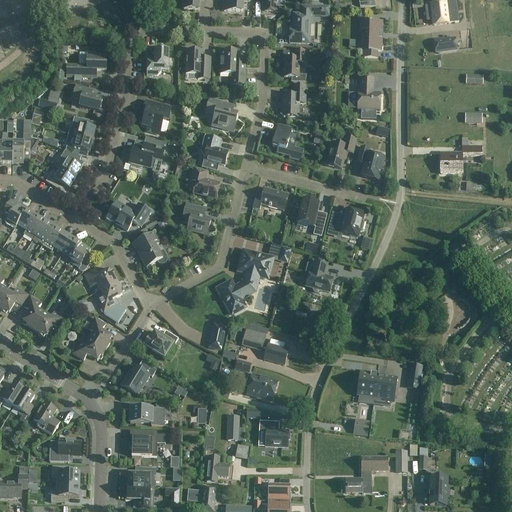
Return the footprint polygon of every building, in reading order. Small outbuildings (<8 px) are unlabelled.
[(199,11),(199,1),(206,1),(205,0),(186,0),(186,2),(184,2),(183,11),(199,11)] [(230,0),(231,1),(224,1),(224,12),(242,13),(243,2),(249,3),(249,0),(230,0)] [(278,0),(255,0),(255,1),(263,2),(262,13),(278,14),(278,0)] [(358,0),(359,8),(375,8),(373,0),(358,0)] [(432,26),(459,23),(457,2),(430,5),(430,7),(425,8),(426,20),(431,20),(432,26)] [(299,6),(299,15),(294,15),(293,30),(290,30),(290,44),(309,45),(310,17),(312,17),(313,6),(299,6)] [(332,27),(332,19),(312,18),(311,27),(332,27)] [(382,23),(360,22),(360,31),(364,31),(364,51),(362,51),(362,59),(377,59),(377,52),(381,53),(382,23)] [(455,39),(434,42),(436,54),(456,52),(455,39)] [(163,49),(155,49),(154,56),(156,58),(154,60),(153,59),(147,59),(146,77),(158,77),(161,74),(161,71),(168,71),(169,51),(163,51),(163,49)] [(332,51),(321,51),(321,60),(331,60),(332,51)] [(203,52),(186,52),(186,75),(198,75),(197,80),(209,81),(210,63),(202,63),(203,52)] [(221,53),(220,62),(220,75),(232,75),(232,87),(245,87),(245,61),(237,61),(237,52),(231,52),(231,53),(221,53)] [(284,59),(284,78),(291,78),(291,83),(305,83),(305,76),(299,76),(299,64),(305,65),(306,52),(293,52),(293,59),(284,59)] [(341,54),(333,53),(333,67),(340,67),(341,54)] [(106,59),(101,59),(102,55),(87,54),(87,58),(87,66),(66,65),(66,78),(74,79),(74,82),(80,82),(80,79),(97,79),(97,72),(106,72),(106,59)] [(466,76),(465,85),(483,86),(483,77),(466,76)] [(358,94),(358,110),(380,111),(380,95),(373,95),(373,80),(360,80),(360,95),(358,94)] [(72,99),(81,102),(79,108),(100,113),(103,100),(92,97),(93,91),(76,86),(72,99)] [(293,86),(292,97),(283,96),(283,118),(298,118),(298,105),(306,106),(306,87),(293,86)] [(48,102),(40,100),(38,109),(55,113),(58,105),(48,102)] [(212,117),(214,120),(212,127),(233,133),(237,116),(233,115),(235,107),(209,100),(205,115),(212,117)] [(145,103),(143,112),(146,113),(142,126),(148,127),(147,132),(159,136),(164,119),(168,120),(171,109),(145,103)] [(482,115),(465,115),(465,124),(482,125),(482,115)] [(75,137),(95,143),(97,136),(95,134),(95,130),(90,129),(91,123),(74,118),(71,128),(73,131),(77,132),(75,137)] [(275,153),(290,157),(290,160),(301,163),(304,151),(293,148),(294,147),(288,145),(292,129),(278,125),(272,147),(277,148),(275,153)] [(30,162),(30,149),(30,136),(26,136),(24,138),(24,146),(12,145),(12,147),(13,147),(12,163),(13,163),(23,163),(23,161),(30,162)] [(90,150),(94,149),(95,143),(75,137),(74,143),(70,142),(67,144),(65,152),(64,152),(80,162),(82,158),(84,152),(89,153),(90,150)] [(204,137),(202,147),(201,151),(207,163),(224,167),(227,157),(224,152),(217,151),(216,148),(218,141),(204,137)] [(353,155),(356,141),(345,138),(343,147),(331,144),(329,152),(330,152),(326,167),(342,170),(346,153),(353,155)] [(462,175),(462,158),(483,158),(483,154),(482,154),(482,147),(468,147),(468,139),(461,139),(461,155),(450,155),(450,158),(440,158),(441,175),(462,175)] [(2,140),(2,142),(1,164),(12,165),(13,163),(12,163),(13,147),(12,147),(12,145),(13,141),(2,140)] [(150,145),(148,152),(133,149),(129,163),(150,169),(152,159),(161,162),(165,149),(150,145)] [(378,182),(383,158),(368,154),(369,150),(361,149),(358,162),(365,164),(361,177),(378,182)] [(82,170),(77,167),(80,162),(64,152),(59,161),(60,164),(64,166),(60,171),(78,182),(81,176),(80,173),(82,170)] [(71,187),(75,187),(78,182),(60,171),(57,176),(54,174),(51,174),(45,183),(61,192),(64,187),(69,190),(71,187)] [(193,194),(216,200),(220,185),(205,181),(207,174),(194,171),(191,180),(191,183),(196,184),(193,194)] [(132,179),(141,182),(143,175),(134,172),(132,179)] [(259,211),(261,205),(284,211),(288,196),(264,190),(264,193),(257,191),(253,209),(259,211)] [(323,229),(326,216),(320,214),(319,215),(316,215),(319,204),(303,200),(297,223),(313,227),(313,226),(323,229)] [(5,224),(15,230),(17,226),(25,212),(16,207),(17,205),(10,201),(9,204),(2,215),(8,219),(5,224)] [(0,220),(1,221),(1,217),(2,215),(9,204),(0,203),(0,220)] [(138,205),(133,213),(117,203),(111,213),(108,214),(106,217),(106,221),(110,223),(113,222),(121,227),(120,228),(127,232),(133,223),(141,228),(150,213),(138,205)] [(211,220),(203,218),(202,216),(203,210),(186,206),(184,216),(187,217),(186,221),(188,223),(189,224),(187,231),(207,235),(211,220)] [(26,232),(35,217),(26,211),(25,212),(17,226),(26,232)] [(362,231),(364,223),(362,223),(364,215),(346,211),(343,221),(339,220),(339,219),(332,217),(328,233),(335,235),(336,232),(340,233),(340,234),(342,234),(341,237),(349,239),(350,236),(358,238),(360,231),(362,231)] [(269,214),(268,219),(281,223),(283,218),(269,214)] [(33,241),(45,222),(35,217),(26,232),(23,236),(33,241)] [(42,246),(54,228),(45,222),(33,241),(33,242),(36,244),(37,243),(42,246)] [(52,252),(54,249),(63,234),(54,228),(42,246),(52,252)] [(63,254),(72,239),(63,234),(54,249),(63,254)] [(163,252),(159,254),(155,247),(159,245),(154,234),(135,244),(143,259),(141,261),(146,269),(159,262),(160,263),(162,264),(164,264),(165,263),(166,261),(167,259),(166,258),(163,252)] [(63,254),(72,260),(80,247),(81,247),(81,245),(72,239),(63,254)] [(12,255),(14,251),(15,248),(10,245),(6,251),(12,255)] [(89,254),(90,252),(81,247),(80,247),(72,260),(71,261),(80,267),(82,265),(87,268),(94,257),(89,254)] [(282,249),(279,262),(287,264),(290,251),(282,249)] [(270,270),(273,260),(273,259),(243,252),(240,264),(238,266),(237,270),(238,272),(247,274),(245,282),(241,286),(235,289),(231,282),(217,290),(231,316),(245,309),(240,300),(254,292),(255,288),(250,285),(252,276),(265,279),(268,269),(270,270)] [(30,266),(32,262),(29,260),(32,257),(25,253),(21,260),(30,266)] [(32,262),(30,266),(39,272),(44,264),(38,260),(35,264),(32,262)] [(324,277),(327,265),(315,262),(311,276),(309,275),(306,288),(314,290),(313,291),(314,293),(319,295),(321,293),(321,292),(329,294),(333,279),(324,277)] [(45,270),(43,274),(53,280),(56,277),(45,270)] [(100,292),(117,283),(113,276),(111,276),(109,271),(99,277),(95,271),(84,277),(90,289),(97,285),(100,292)] [(117,283),(100,292),(94,295),(104,314),(115,308),(112,301),(122,296),(120,292),(120,289),(117,283)] [(7,292),(0,302),(0,310),(3,312),(5,311),(9,314),(15,304),(21,308),(28,297),(17,290),(13,295),(7,292)] [(34,331),(44,315),(38,311),(41,305),(30,298),(23,309),(29,313),(23,322),(27,325),(28,327),(34,331)] [(44,315),(34,331),(40,335),(42,335),(47,337),(53,327),(59,331),(66,320),(54,313),(50,319),(44,315)] [(89,341),(106,351),(110,345),(109,342),(112,338),(102,332),(106,326),(95,319),(91,325),(87,323),(83,328),(93,334),(89,341)] [(149,340),(145,347),(164,359),(172,345),(174,346),(178,340),(166,332),(162,338),(155,333),(150,340),(149,340)] [(106,351),(89,341),(84,337),(72,355),(84,362),(87,356),(97,362),(100,358),(102,357),(106,351)] [(284,367),(289,350),(268,345),(263,361),(284,367)] [(221,361),(209,356),(206,362),(211,364),(218,367),(218,368),(221,361)] [(127,379),(126,379),(121,387),(137,397),(149,377),(152,379),(156,371),(142,362),(138,369),(134,367),(127,379)] [(237,362),(235,370),(249,373),(251,366),(237,362)] [(419,391),(422,367),(409,365),(406,389),(419,391)] [(357,399),(374,401),(377,377),(376,377),(376,375),(371,374),(370,376),(361,374),(360,375),(361,375),(357,398),(357,399)] [(393,404),(396,380),(396,379),(385,378),(385,376),(379,375),(379,377),(377,377),(374,401),(393,404)] [(277,383),(252,376),(247,395),(272,402),(277,383)] [(14,408),(24,391),(14,385),(6,397),(1,394),(0,395),(0,407),(4,402),(14,408)] [(24,391),(14,408),(24,414),(19,421),(24,425),(32,413),(27,410),(34,397),(24,391)] [(37,424),(38,428),(52,437),(58,427),(52,423),(51,420),(57,411),(45,404),(33,422),(37,424)] [(151,428),(163,428),(163,410),(152,410),(141,409),(141,410),(130,410),(130,425),(141,425),(141,424),(151,425),(151,428)] [(260,420),(261,411),(246,410),(246,419),(260,420)] [(223,417),(222,442),(238,442),(239,418),(223,417)] [(356,421),(354,436),(367,438),(369,423),(356,421)] [(265,448),(287,449),(288,441),(290,441),(290,435),(288,435),(288,433),(275,432),(275,423),(259,423),(259,432),(266,432),(265,448)] [(134,439),(132,439),(132,443),(132,449),(129,449),(132,450),(131,458),(156,458),(157,443),(165,444),(165,445),(166,436),(157,436),(157,433),(130,432),(130,433),(137,433),(137,439),(134,439)] [(80,457),(81,443),(74,443),(74,441),(65,440),(65,443),(59,443),(58,451),(50,451),(50,450),(49,463),(69,464),(69,463),(69,457),(80,457)] [(395,474),(407,474),(407,452),(395,452),(395,474)] [(227,453),(227,462),(236,462),(237,453),(227,453)] [(361,458),(361,481),(346,481),(346,495),(361,494),(361,488),(371,488),(371,474),(388,473),(387,458),(361,458)] [(428,459),(420,458),(419,472),(428,472),(428,459)] [(227,479),(228,467),(218,466),(219,460),(209,459),(209,460),(205,459),(204,465),(208,466),(206,483),(217,484),(217,478),(227,479)] [(79,487),(80,475),(66,474),(66,468),(52,468),(52,480),(57,480),(56,486),(79,487)] [(153,489),(154,477),(155,477),(155,469),(141,469),(141,475),(129,475),(129,477),(127,476),(126,486),(128,486),(128,487),(128,488),(153,489)] [(21,500),(21,491),(27,491),(28,477),(19,477),(18,484),(0,483),(0,499),(7,500),(7,499),(21,500)] [(446,507),(447,479),(431,478),(430,494),(429,494),(430,494),(430,498),(428,497),(428,498),(430,498),(430,506),(446,507)] [(269,484),(268,501),(289,502),(290,485),(269,484)] [(79,499),(79,487),(56,486),(56,492),(51,492),(51,504),(65,504),(65,498),(79,499)] [(153,510),(153,489),(128,488),(128,493),(125,493),(125,502),(131,502),(131,501),(134,501),(138,503),(137,510),(153,510)] [(213,511),(215,489),(203,488),(200,511),(213,511)] [(165,490),(165,496),(171,497),(171,499),(170,509),(179,510),(180,490),(171,490),(165,490)] [(288,511),(289,502),(268,501),(267,511),(288,511)]
